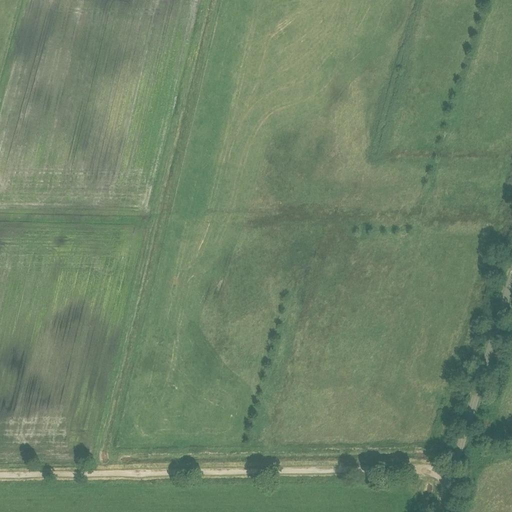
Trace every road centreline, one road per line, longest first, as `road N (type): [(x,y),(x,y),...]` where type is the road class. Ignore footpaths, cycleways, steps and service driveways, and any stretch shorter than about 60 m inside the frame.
road 1 (track): [(452,469),(0,476)]
road 2 (unclassified): [(439,511),(511,276)]
